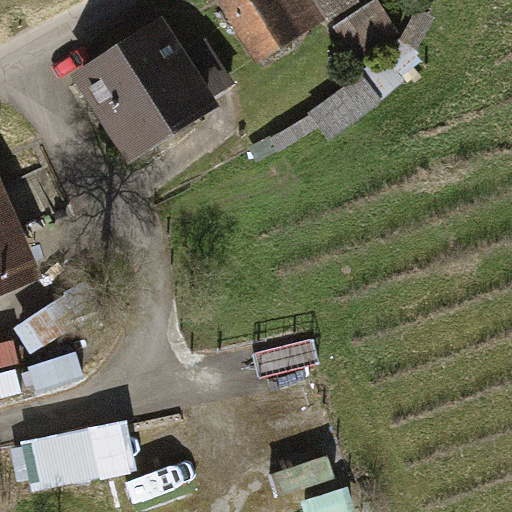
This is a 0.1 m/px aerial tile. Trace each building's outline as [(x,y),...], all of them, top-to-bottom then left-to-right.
[(273,0),(235,0),(228,5),(261,55),(295,33),(273,0)] [(313,0),(273,0),(295,33),(324,15),(313,0)] [(352,0),(323,0),(332,15),(354,2),(352,0)] [(377,4),(339,27),(356,55),(394,32),(377,4)] [(137,42),(83,77),(131,153),(208,105),(202,96),(229,79),(205,41),(176,59),(148,15),(128,27),(137,42)] [(0,284),(11,279),(0,254),(0,284)] [(100,477),(90,429),(21,443),(31,491),(100,477)]
